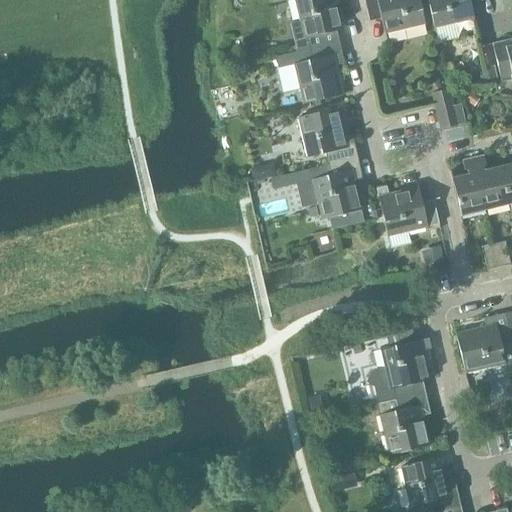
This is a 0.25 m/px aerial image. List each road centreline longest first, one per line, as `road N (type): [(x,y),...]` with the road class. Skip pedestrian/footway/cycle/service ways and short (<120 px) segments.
road 1 (residential): [(511,462),(467,473),(432,310),(469,301)]
road 2 (residential): [(469,301),(436,158)]
road 3 (residential): [(375,128),(357,0)]
